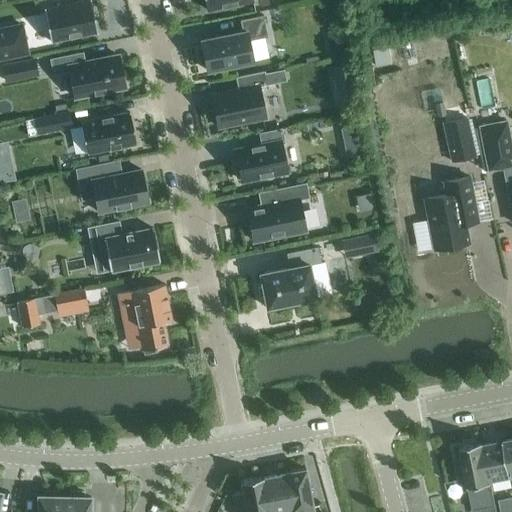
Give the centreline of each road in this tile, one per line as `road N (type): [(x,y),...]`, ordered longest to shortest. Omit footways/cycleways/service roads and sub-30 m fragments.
road 1 (residential): [(240,443),(151,0)]
road 2 (residential): [(0,454),(97,461),(165,454)]
road 3 (residential): [(371,419),(511,392)]
road 4 (residential): [(240,443),(371,419)]
